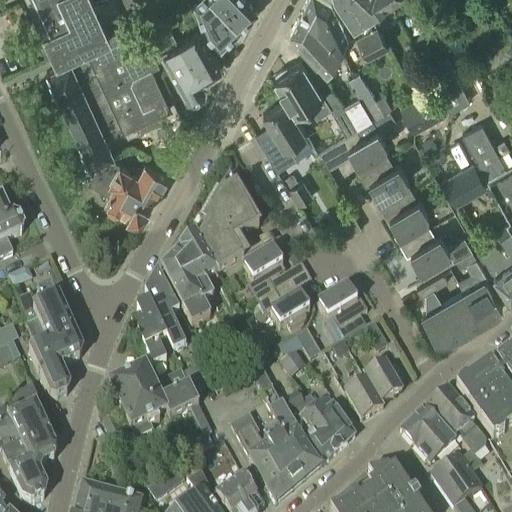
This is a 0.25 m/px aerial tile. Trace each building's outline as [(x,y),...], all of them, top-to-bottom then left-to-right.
[(29,0),(59,66),(123,34),(116,19),(135,10),(130,0),(29,0)] [(209,0),(198,0),(193,5),(194,7),(204,33),(203,33),(219,50),(221,48),(220,48),(239,30),(209,0)] [(209,0),(239,30),(255,14),(256,14),(257,13),(244,0),(209,0)] [(323,0),(307,0),(297,18),(339,52),(347,38),(331,5),(323,0)] [(334,0),(353,28),(367,20),(351,0),(334,0)] [(351,0),(367,20),(399,0),(351,0)] [(419,49),(434,39),(428,29),(431,26),(413,0),(400,0),(391,6),(413,38),(412,39),(419,49)] [(492,0),(492,1),(498,9),(510,0),(492,0)] [(339,52),(297,18),(288,35),(326,76),(339,52)] [(366,58),(387,46),(376,25),(355,37),(366,58)] [(184,96),(191,101),(206,93),(200,83),(221,71),(198,30),(179,41),(173,33),(157,42),(162,51),(159,52),(184,96)] [(168,112),(149,70),(157,67),(147,46),(132,53),(123,34),(59,66),(46,72),(57,98),(58,97),(79,143),(78,143),(89,168),(91,166),(107,159),(112,157),(104,140),(112,136),(112,137),(138,125),(140,130),(137,133),(138,134),(143,130),(149,127),(155,125),(160,123),(160,122),(157,122),(155,117),(168,112)] [(464,90),(473,85),(459,60),(450,65),(464,90)] [(426,73),(437,92),(458,81),(448,62),(426,73)] [(275,78),(272,80),(285,102),(294,116),(308,107),(315,119),(329,111),(321,97),(301,63),(287,71),(285,69),(274,76),(275,78)] [(431,87),(421,68),(407,76),(417,94),(431,87)] [(347,80),(372,120),(391,109),(383,95),(375,100),(359,74),(347,80)] [(511,89),(511,79),(509,75),(501,80),(508,91),(511,89)] [(458,82),(437,92),(449,114),(469,104),(458,82)] [(399,110),(413,133),(447,113),(433,88),(430,90),(431,92),(399,110)] [(333,90),(321,97),(329,111),(332,115),(343,108),(333,90)] [(262,116),(269,127),(254,136),(276,171),(297,159),(289,146),(306,135),(294,116),(285,102),(262,116)] [(343,108),(332,115),(345,136),(356,129),(343,108)] [(511,164),(503,170),(479,127),(459,138),(509,224),(505,226),(510,232),(511,235),(511,164)] [(358,176),(388,158),(382,149),(387,147),(378,131),(362,141),(356,131),(319,153),(330,171),(353,157),(356,163),(352,165),(358,176)] [(446,161),(440,150),(427,158),(433,169),(446,161)] [(394,169),(388,158),(358,176),(364,186),(368,184),(377,199),(385,194),(391,204),(401,198),(411,192),(405,183),(407,182),(398,166),(394,169)] [(110,185),(120,166),(107,159),(91,166),(96,170),(88,185),(107,196),(104,201),(107,203),(108,209),(114,212),(117,211),(118,210),(139,222),(149,205),(147,204),(110,185)] [(137,176),(120,166),(110,185),(147,204),(159,183),(160,184),(166,174),(157,168),(156,169),(145,163),(137,176)] [(455,205),(485,188),(471,164),(441,182),(455,205)] [(194,240),(215,278),(259,253),(256,248),(247,243),(244,238),(258,230),(228,179),(219,195),(221,195),(204,226),(202,225),(194,240)] [(288,189),(299,205),(312,197),(302,181),(288,189)] [(411,192),(401,198),(407,208),(389,218),(397,233),(393,235),(400,246),(429,229),(424,219),(428,216),(419,201),(417,202),(411,192)] [(0,262),(11,257),(5,244),(20,237),(23,232),(16,217),(10,220),(1,202),(0,202),(0,262)] [(457,214),(468,226),(480,215),(469,203),(457,214)] [(429,229),(400,246),(406,256),(410,254),(419,269),(425,279),(453,262),(447,252),(449,251),(439,236),(435,238),(429,229)] [(502,249),(499,251),(494,244),(478,256),(482,261),(484,260),(493,276),(510,303),(511,301),(511,235),(510,232),(499,240),(508,253),(506,254),(502,249)] [(182,252),(177,257),(204,306),(214,301),(205,284),(215,279),(215,278),(194,240),(191,242),(187,242),(181,248),(182,252)] [(468,253),(455,261),(459,268),(473,260),(468,253)] [(257,305),(284,289),(278,278),(285,275),(272,254),(242,272),(251,287),(247,289),(257,305)] [(204,306),(177,257),(176,258),(175,258),(161,273),(191,330),(210,319),(204,307),(204,306)] [(32,282),(27,272),(11,280),(15,290),(32,282)] [(144,295),(148,303),(166,341),(173,355),(185,349),(170,318),(178,314),(157,274),(144,295)] [(442,274),(429,282),(433,290),(447,282),(442,274)] [(463,292),(480,322),(502,309),(484,280),(463,292)] [(433,290),(429,282),(416,290),(420,298),(433,290)] [(290,298),(284,289),(257,305),(266,320),(270,318),(278,333),(286,328),(290,336),(302,329),(306,321),(304,318),(309,315),(296,295),(290,298)] [(343,343),(365,330),(359,319),(367,315),(360,304),(356,306),(347,292),(317,310),(326,325),(330,323),(343,343)] [(480,322),(463,292),(442,305),(460,334),(480,322)] [(49,336),(64,369),(79,362),(81,355),(57,301),(36,310),(30,296),(17,302),(23,316),(31,313),(43,339),(49,336)] [(248,326),(261,316),(250,301),(237,311),(248,326)] [(166,341),(148,303),(138,308),(136,313),(139,319),(131,323),(152,370),(166,364),(157,346),(166,341)] [(460,334),(442,305),(421,317),(439,346),(460,334)] [(362,333),(375,356),(387,349),(373,326),(362,333)] [(0,352),(7,349),(12,361),(19,358),(14,345),(19,343),(13,328),(0,332),(0,352)] [(49,336),(43,339),(47,347),(27,355),(48,401),(57,402),(66,398),(68,391),(60,371),(64,369),(49,336)] [(319,359),(306,336),(295,342),(308,365),(319,359)] [(269,353),(261,339),(248,346),(257,361),(269,353)] [(342,345),(332,351),(335,357),(336,359),(346,353),(342,345)] [(250,376),(260,370),(246,346),(238,350),(246,366),(226,380),(231,387),(250,376)] [(511,348),(493,362),(511,389),(511,348)] [(7,349),(0,352),(0,366),(12,361),(7,349)] [(301,372),(293,360),(278,370),(287,382),(301,372)] [(194,367),(195,370),(183,376),(189,389),(209,379),(201,363),(194,367)] [(511,401),(509,404),(498,389),(504,385),(490,365),(467,381),(464,381),(458,385),(458,388),(455,390),(493,443),(496,441),(499,442),(505,437),(505,435),(511,429),(511,401)] [(365,383),(379,407),(401,394),(385,366),(362,379),(365,384),(365,383)] [(144,370),(107,388),(130,434),(131,433),(136,442),(153,434),(150,429),(159,425),(158,421),(166,417),(169,423),(198,409),(188,389),(187,390),(166,400),(162,392),(157,395),(144,370)] [(260,370),(250,376),(261,395),(259,397),(278,432),(280,431),(285,439),(268,449),(265,445),(260,447),(247,421),(230,429),(274,509),(319,471),(280,406),(271,390),(260,370)] [(159,386),(162,392),(166,400),(187,390),(180,376),(159,386)] [(217,394),(226,389),(219,376),(209,381),(217,394)] [(365,383),(365,384),(343,396),(360,424),(382,411),(379,407),(365,383)] [(43,428),(35,409),(37,403),(32,391),(9,401),(12,408),(4,412),(3,411),(0,412),(0,427),(8,423),(17,440),(21,438),(43,428)] [(446,392),(423,413),(453,446),(454,445),(452,442),(458,437),(464,443),(461,445),(473,460),(483,450),(485,443),(470,426),(474,422),(446,392)] [(295,396),(280,406),(319,471),(339,453),(326,429),(321,432),(302,405),(295,396)] [(309,400),(302,405),(321,432),(326,429),(339,453),(354,440),(326,402),(316,409),(309,400)] [(198,409),(191,413),(203,439),(207,437),(210,435),(198,409)] [(453,446),(423,413),(399,434),(429,468),(453,446)] [(111,445),(112,444),(123,439),(113,420),(101,424),(108,438),(111,445)] [(8,423),(0,427),(0,457),(21,503),(31,509),(43,502),(45,493),(39,476),(21,438),(17,440),(8,423)] [(55,454),(43,428),(21,438),(39,476),(41,469),(53,463),(55,454)] [(111,445),(108,438),(97,443),(106,463),(118,458),(112,444),(111,445)] [(459,459),(429,479),(452,511),(453,510),(464,503),(481,491),(459,459)] [(368,489),(361,494),(360,493),(350,499),(350,500),(345,504),(334,511),(334,510),(330,511),(420,511),(393,471),(388,474),(387,471),(367,476),(372,484),(367,488),(368,489)] [(229,490),(244,511),(261,511),(263,511),(250,492),(251,491),(243,480),(229,490)] [(117,511),(122,498),(82,486),(74,511),(117,511)] [(168,500),(161,490),(149,498),(156,509),(168,500)] [(244,511),(229,490),(214,500),(222,511),(223,510),(224,511),(244,511)] [(215,511),(203,494),(176,511),(215,511)] [(140,511),(142,503),(122,498),(117,511),(140,511)]
